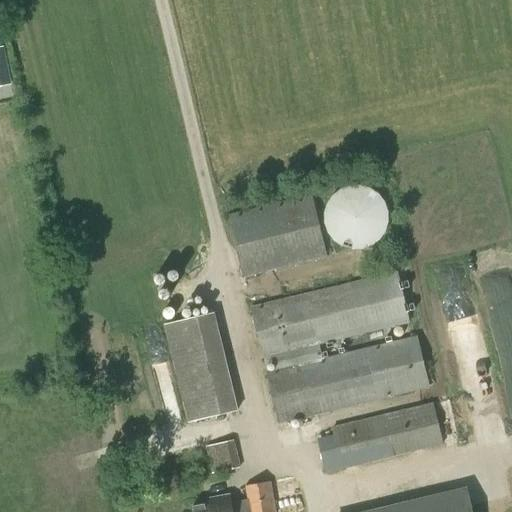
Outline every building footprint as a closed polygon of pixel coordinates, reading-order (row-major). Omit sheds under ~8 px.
[(354,250),(360,250),(365,249),(370,247),(375,244),(379,240),(382,236),(385,231),(387,226),(388,220),(387,215),(386,209),(385,204),(382,200),(378,195),(374,192),(369,189),(364,187),(359,186),(354,186),(348,187),(343,188),(338,191),(334,194),(330,198),(327,203),(325,208),(324,213),(323,218),(324,224),(325,229),(327,234),(330,239),(334,242),(339,246),(343,248),(349,250),(354,250)] [(245,277),(327,257),(313,197),(230,216),(245,277)] [(321,361),(317,345),(410,322),(398,271),(250,308),(262,359),(272,356),(276,372),(266,374),(279,425),(427,389),(414,338),(321,361)] [(169,345),(217,333),(213,313),(164,325),(169,345)] [(442,444),(432,404),(384,416),(390,442),(393,456),(442,444)] [(360,449),(353,424),(333,429),(339,454),(360,449)] [(209,461),(236,455),(233,441),(206,447),(209,461)] [(275,511),(271,482),(245,486),(248,502),(231,505),(230,497),(211,500),(211,504),(193,507),(193,511),(275,511)]
